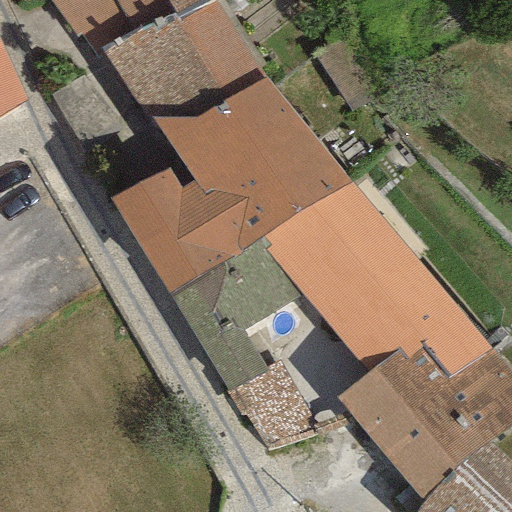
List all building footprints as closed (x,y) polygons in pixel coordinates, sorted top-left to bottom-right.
[(173,14),(165,0),(46,0),(75,42),(82,37),(100,55),(173,14)] [(165,0),(173,14),(208,1),(209,0),(165,0)] [(349,183),(208,1),(173,14),(100,55),(160,135),(193,182),(177,190),(167,172),(107,200),(169,300),(261,235),(349,183)] [(0,45),(0,114),(24,99),(0,45)] [(489,348),(349,183),(261,235),(269,247),(263,250),(304,299),(365,375),(398,348),(407,357),(421,344),(447,377),(489,348)] [(261,235),(169,300),(224,397),(231,394),(265,377),(262,371),(242,331),(304,299),(263,250),(269,247),(261,235)] [(511,425),(511,375),(489,348),(447,377),(421,344),(407,357),(398,348),(365,375),(333,397),(421,501),(445,486),(489,442),(511,425)] [(265,377),(231,394),(239,416),(266,453),(308,438),(303,419),(308,415),(278,363),(262,371),(265,377)] [(511,511),(511,465),(489,442),(445,486),(421,501),(414,511),(511,511)]
